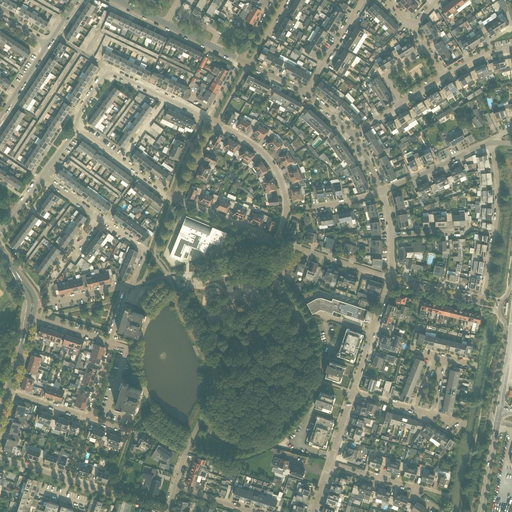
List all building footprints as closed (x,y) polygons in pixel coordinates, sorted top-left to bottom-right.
[(3,0),(1,5),(6,8),(10,1),(7,0),(3,0)] [(6,8),(11,11),(15,4),(16,4),(17,2),(14,0),(10,0),(10,1),(6,8)] [(185,0),(185,2),(184,2),(182,7),(189,11),(191,6),(194,1),(193,0),(185,0)] [(217,0),(216,0),(213,0),(210,7),(208,9),(214,13),(218,6),(219,6),(222,0),(217,0)] [(414,2),(411,0),(408,0),(404,5),(408,9),(414,2)] [(455,0),(453,0),(451,2),(456,10),(458,12),(463,9),(455,0)] [(467,5),(465,3),(462,0),(455,0),(463,9),(467,5)] [(500,0),(498,1),(503,13),(508,11),(503,0),(500,0)] [(96,6),(89,2),(86,7),(93,12),(93,11),(96,14),(99,9),(96,6)] [(304,8),(302,7),(294,2),(294,3),(292,7),(291,7),(301,12),(304,8)] [(374,2),(371,6),(366,11),(370,15),(379,7),(379,6),(378,7),(374,3),(374,2)] [(412,13),(418,6),(414,2),(408,9),(412,13)] [(446,6),(452,13),(454,15),(458,12),(456,10),(451,2),(446,6)] [(192,13),(199,17),(202,13),(201,12),(204,7),(198,3),(192,13)] [(340,3),(339,4),(338,6),(341,8),(345,11),(347,8),(341,5),(342,4),(340,3)] [(11,11),(17,14),(21,7),(16,4),(15,4),(11,11)] [(257,18),(261,11),(249,4),(247,8),(245,11),(257,18)] [(341,8),(338,6),(338,7),(334,4),(330,11),(333,13),(333,14),(341,19),(344,14),(339,11),(341,8)] [(444,12),(442,14),(446,21),(449,18),(454,15),(452,13),(446,6),(442,9),(444,12)] [(17,14),(22,17),(26,10),(21,7),(17,14)] [(86,7),(82,12),(93,19),(96,14),(93,11),(93,12),(86,7)] [(295,19),(297,16),(299,17),(302,13),(301,12),(291,7),(292,7),(289,12),(291,13),(290,16),(295,19)] [(374,19),(383,10),(382,11),(378,7),(379,7),(370,15),(374,19)] [(28,8),(26,10),(22,17),(28,20),(33,11),(28,8)] [(212,19),(211,18),(214,13),(208,9),(202,19),(209,23),(212,19)] [(383,10),(374,19),(378,23),(387,14),(386,14),(382,11),(383,10)] [(37,16),(38,14),(33,11),(28,20),(33,23),(37,16)] [(243,14),(244,15),(242,18),(253,25),(257,18),(245,11),(243,14)] [(86,22),(90,25),(94,20),(93,19),(82,12),(79,18),(86,22)] [(116,14),(110,12),(105,23),(111,26),(111,25),(116,14)] [(504,27),(499,19),(495,13),(491,16),(493,19),(500,30),(502,28),(503,29),(504,27)] [(122,17),(116,14),(111,25),(117,28),(118,24),(122,17)] [(333,14),(330,18),(338,23),(341,19),(333,14)] [(384,24),(391,18),(390,18),(386,15),(387,14),(378,23),(382,27),(383,26),(384,25),(384,24)] [(33,23),(39,26),(43,19),(37,16),(33,23)] [(283,22),(291,26),(293,27),(298,20),(295,19),(290,16),(288,18),(286,17),(283,22),(283,21),(283,22)] [(500,30),(493,19),(491,16),(486,19),(495,33),(498,31),(498,32),(500,30)] [(508,22),(504,16),(499,19),(504,27),(507,25),(507,26),(509,24),(508,22)] [(44,17),(43,20),(43,19),(39,26),(44,30),(45,28),(46,26),(48,23),(49,20),(44,17)] [(127,20),(122,17),(118,24),(117,28),(122,30),(124,27),(127,20)] [(79,18),(76,23),(82,27),(86,22),(79,18)] [(338,23),(330,18),(327,23),(335,28),(338,23)] [(386,31),(394,21),(394,22),(390,18),(391,18),(384,24),(384,25),(383,26),(382,27),(386,31)] [(485,33),(488,32),(490,36),(493,34),(495,33),(486,19),(482,22),(482,23),(480,25),(481,26),(482,28),(485,33)] [(133,22),(127,20),(124,27),(130,30),(133,22)] [(396,28),(399,25),(398,25),(398,26),(394,22),(395,22),(394,21),(386,31),(390,35),(392,32),(394,34),(398,30),(396,28)] [(433,26),(430,21),(424,25),(422,26),(423,29),(423,28),(425,31),(433,26)] [(139,25),(133,22),(130,30),(128,33),(134,35),(135,32),(139,25)] [(291,26),(283,22),(281,26),(280,26),(291,33),(294,28),(293,27),(291,26)] [(76,23),(72,28),(79,32),(82,27),(76,23)] [(327,23),(324,28),(332,32),(335,28),(327,23)] [(435,24),(433,26),(425,31),(426,33),(428,36),(435,31),(438,29),(435,24)] [(139,38),(141,35),(145,27),(144,27),(144,28),(139,25),(135,32),(134,35),(139,38)] [(485,39),(483,35),(485,33),(482,28),(481,26),(480,25),(477,26),(477,28),(473,30),(473,31),(476,35),(480,42),(481,42),(483,41),(482,41),(485,39)] [(285,36),(285,35),(289,37),(291,33),(280,26),(281,27),(278,31),(277,31),(285,36)] [(95,35),(98,30),(96,28),(93,27),(89,32),(95,35)] [(150,30),(145,27),(141,35),(147,37),(150,30)] [(72,28),(69,33),(76,37),(79,32),(72,28)] [(328,33),(320,28),(317,33),(325,38),(328,33)] [(361,31),(356,28),(353,32),(361,37),(364,33),(366,34),(368,31),(362,28),(361,31)] [(435,31),(428,36),(429,38),(431,40),(435,38),(437,40),(442,37),(440,35),(441,34),(438,29),(435,31)] [(156,33),(150,30),(147,37),(152,40),(156,33)] [(277,37),(276,40),(281,43),(283,44),(285,42),(283,40),(285,36),(277,31),(278,31),(275,36),(277,37)] [(469,34),(471,37),(476,45),(478,44),(480,42),(476,35),(473,31),(469,34)] [(91,41),(95,35),(89,32),(86,37),(91,41)] [(350,37),(358,42),(361,37),(353,32),(350,37)] [(65,38),(72,43),(76,37),(69,33),(65,38)] [(161,35),(156,33),(152,40),(158,43),(161,35)] [(325,38),(317,33),(314,37),(322,42),(325,38)] [(4,46),(10,38),(4,34),(0,40),(0,44),(3,47),(4,46)] [(112,38),(106,35),(99,51),(98,52),(104,55),(106,49),(107,47),(108,46),(110,41),(110,40),(112,38)] [(164,45),(167,38),(161,35),(158,43),(164,45)] [(88,46),(91,41),(86,37),(83,42),(88,46)] [(176,40),(170,37),(167,44),(172,47),(176,40)] [(322,42),(314,37),(311,42),(319,47),(322,42)] [(356,47),(358,42),(350,37),(348,42),(356,47)] [(437,50),(445,45),(447,44),(444,40),(443,40),(442,37),(437,40),(438,43),(434,45),(436,48),(435,49),(437,50)] [(457,42),(461,48),(464,47),(467,51),(469,50),(471,48),(466,40),(465,37),(457,42)] [(471,37),(466,40),(471,48),(473,47),(476,45),(471,37)] [(15,41),(10,38),(4,46),(9,50),(15,41)] [(172,47),(178,49),(181,43),(176,40),(172,47)] [(16,50),(16,51),(20,44),(15,41),(9,50),(14,53),(16,50)] [(60,42),(57,48),(64,52),(67,47),(60,42)] [(316,51),(319,47),(311,42),(308,46),(316,51)] [(348,42),(345,46),(353,51),(356,47),(348,42)] [(414,47),(410,42),(406,45),(410,52),(413,51),(414,51),(416,49),(414,47)] [(178,49),(177,52),(183,54),(184,52),(187,45),(181,43),(178,49)] [(16,51),(21,54),(25,48),(20,44),(16,51)] [(440,55),(448,50),(450,49),(447,44),(445,45),(437,50),(439,53),(438,53),(440,55)] [(184,52),(189,55),(193,48),(187,45),(184,52)] [(311,58),(312,56),(313,56),(316,51),(308,46),(306,45),(304,48),(302,47),(299,51),(307,56),(311,58)] [(401,48),(406,55),(408,54),(409,54),(410,53),(410,52),(406,45),(401,48)] [(103,57),(108,60),(112,52),(113,49),(108,46),(107,47),(106,49),(104,55),(103,57)] [(21,54),(26,58),(31,51),(25,48),(21,54)] [(64,55),(66,53),(64,52),(57,48),(53,53),(60,57),(65,61),(67,57),(64,55)] [(189,55),(195,57),(198,51),(193,48),(189,55)] [(393,51),(396,56),(399,54),(401,58),(404,57),(406,55),(401,48),(397,51),(395,49),(393,51)] [(448,50),(440,55),(442,57),(441,58),(443,59),(450,54),(454,52),(451,48),(450,49),(448,50)] [(345,49),(342,54),(354,61),(357,56),(345,49)] [(268,53),(263,50),(259,58),(262,60),(262,59),(264,60),(268,53)] [(268,53),(264,60),(270,63),(273,56),(275,52),(270,50),(268,53)] [(201,60),(204,53),(198,51),(195,57),(201,60)] [(391,54),(386,57),(391,65),(393,64),(393,63),(396,62),(393,57),(396,56),(393,51),(390,52),(391,54)] [(94,57),(100,61),(103,57),(104,55),(98,52),(94,57)] [(108,60),(114,62),(117,55),(112,52),(108,60)] [(50,58),(57,62),(60,57),(53,53),(50,58)] [(339,59),(347,64),(350,65),(351,66),(354,61),(342,54),(339,59)] [(448,63),(453,59),(450,54),(443,59),(444,62),(446,64),(448,63)] [(114,62),(119,65),(120,65),(123,58),(117,55),(114,62)] [(273,65),(275,66),(279,58),(273,56),(270,63),(273,65)] [(382,60),(387,68),(387,67),(389,67),(389,66),(391,65),(386,57),(382,60)] [(50,58),(47,63),(53,68),(57,62),(50,58)] [(125,68),(129,61),(129,60),(123,58),(120,65),(125,68)] [(287,62),(279,58),(275,66),(277,67),(280,68),(281,67),(284,68),(287,62)] [(508,60),(505,61),(504,58),(498,60),(501,69),(502,73),(510,71),(508,60)] [(336,63),(344,68),(347,70),(350,65),(347,64),(339,59),(336,63)] [(378,68),(380,67),(381,68),(381,71),(384,70),(384,69),(387,68),(382,60),(377,63),(376,61),(375,61),(373,65),(378,68)] [(498,60),(492,61),(493,64),(490,65),(492,72),(495,71),(495,70),(501,69),(498,60)] [(99,67),(95,65),(92,63),(90,61),(86,67),(88,68),(95,72),(99,67)] [(134,64),(129,61),(125,68),(131,71),(134,64)] [(295,67),(287,62),(284,68),(286,70),(285,71),(289,73),(291,74),(295,67)] [(53,68),(47,63),(43,68),(50,73),(53,68)] [(229,72),(221,67),(214,63),(211,68),(226,76),(229,72)] [(293,75),(296,77),(302,66),(297,63),(295,67),(291,74),(293,76),(293,75)] [(336,63),(333,68),(338,71),(336,73),(342,77),(344,74),(344,75),(347,70),(344,68),(336,63)] [(131,71),(136,74),(140,66),(134,64),(131,71)] [(486,66),(485,64),(480,66),(483,75),(489,72),(489,73),(492,72),(490,65),(486,66)] [(161,70),(162,67),(157,65),(156,68),(155,68),(151,77),(156,80),(160,73),(161,70)] [(92,78),(95,73),(95,72),(88,68),(86,67),(86,66),(82,72),(85,73),(92,78)] [(136,74),(142,76),(145,69),(140,66),(136,74)] [(305,72),(306,70),(306,69),(302,66),(296,77),(299,79),(301,80),(305,72)] [(480,66),(474,68),(475,71),(472,73),(476,80),(479,78),(478,77),(483,75),(480,66)] [(43,68),(40,73),(47,78),(49,80),(53,74),(50,73),(43,68)] [(210,71),(212,72),(211,73),(217,76),(216,77),(224,81),(226,76),(211,68),(210,71)] [(372,78),(377,71),(372,68),(367,75),(372,78)] [(142,76),(148,79),(151,72),(145,69),(142,76)] [(307,83),(311,75),(305,72),(301,80),(303,81),(307,83)] [(469,75),(467,72),(462,75),(467,83),(472,80),(473,81),(476,80),(472,73),(469,75)] [(40,73),(37,78),(37,79),(36,79),(43,83),(47,78),(40,73)] [(88,83),(92,78),(85,73),(82,78),(88,83)] [(156,80),(162,83),(165,76),(160,73),(156,80)] [(166,76),(165,76),(162,83),(168,85),(171,79),(172,76),(173,76),(167,73),(166,76)] [(216,77),(215,78),(208,74),(206,77),(208,78),(221,86),(224,81),(216,77)] [(245,83),(251,86),(254,78),(252,77),(249,75),(245,83)] [(457,78),(459,81),(456,83),(460,89),(463,87),(462,86),(467,83),(462,75),(457,78)] [(172,76),(171,79),(168,85),(173,88),(177,81),(178,79),(172,76)] [(378,76),(376,78),(368,83),(366,84),(367,87),(369,89),(371,88),(381,81),(380,79),(380,78),(378,76)] [(7,88),(11,81),(5,78),(1,84),(7,88)] [(85,88),(88,83),(82,78),(78,84),(85,88)] [(206,81),(207,82),(208,82),(208,83),(211,85),(211,86),(219,90),(221,86),(208,78),(206,81)] [(251,86),(249,89),(254,91),(259,81),(254,78),(251,86)] [(36,79),(33,84),(32,85),(39,90),(43,83),(36,79)] [(177,81),(173,88),(179,91),(182,84),(183,84),(184,81),(178,79),(177,81)] [(265,84),(259,81),(254,91),(260,94),(261,91),(265,84)] [(374,92),(375,92),(377,91),(384,86),(383,83),(381,81),(371,88),(374,92)] [(211,86),(210,87),(204,84),(205,83),(204,82),(203,83),(202,83),(200,86),(216,95),(219,90),(211,86)] [(326,85),(325,85),(321,82),(316,88),(319,90),(318,91),(320,92),(326,85)] [(454,84),(452,82),(447,85),(452,93),(457,90),(458,91),(460,89),(456,83),(454,84)] [(82,93),(85,88),(78,84),(75,89),(82,93)] [(179,91),(185,93),(185,92),(188,87),(183,84),(182,84),(179,91)] [(269,95),(272,89),(270,88),(270,87),(265,84),(261,91),(269,95)] [(32,85),(30,89),(28,92),(35,96),(39,90),(32,85)] [(330,89),(326,85),(320,92),(322,94),(322,93),(325,96),(330,89)] [(447,85),(442,88),(444,91),(441,92),(445,99),(448,97),(449,99),(454,96),(452,93),(447,85)] [(201,90),(199,93),(205,96),(206,94),(214,99),(216,95),(200,86),(199,89),(201,90)] [(333,86),(330,89),(325,96),(328,98),(330,100),(338,90),(333,86)] [(378,96),(380,95),(387,90),(386,88),(384,86),(377,91),(375,92),(378,96)] [(78,99),(81,93),(82,93),(75,89),(71,87),(68,92),(71,94),(78,99)] [(115,87),(111,92),(117,97),(121,91),(115,87)] [(276,89),(275,91),(272,89),(269,95),(272,96),(277,99),(281,92),(276,89)] [(338,104),(345,96),(338,90),(330,100),(331,101),(332,101),(335,103),(336,102),(338,104)] [(389,93),(387,90),(380,95),(382,100),(390,95),(389,93)] [(441,92),(439,94),(437,91),(432,94),(437,102),(439,105),(446,100),(445,99),(441,92)] [(28,92),(26,94),(24,98),(30,103),(35,96),(28,92)] [(111,92),(107,97),(113,102),(117,97),(111,92)] [(189,95),(185,92),(185,93),(182,98),(187,101),(191,95),(189,95)] [(281,105),(282,102),(286,95),(281,92),(277,99),(276,102),(281,105)] [(197,98),(203,101),(204,99),(212,103),(214,99),(206,94),(205,96),(199,93),(197,98)] [(348,93),(345,96),(338,104),(340,106),(339,107),(342,110),(341,110),(343,112),(352,103),(355,100),(348,93)] [(75,104),(78,99),(71,94),(68,99),(75,104)] [(432,94),(427,98),(429,100),(426,102),(430,108),(431,110),(439,105),(437,102),(432,94)] [(292,98),(286,95),(282,102),(283,102),(281,106),(286,109),(292,98)] [(390,95),(382,100),(380,101),(383,106),(385,105),(390,102),(391,101),(393,100),(392,97),(390,95)] [(107,97),(104,102),(110,107),(113,102),(107,97)] [(24,98),(23,99),(19,105),(26,109),(30,103),(24,98)] [(291,112),(293,108),(297,101),(292,98),(286,109),(291,112)] [(68,112),(72,107),(63,101),(59,106),(62,108),(68,112)] [(293,108),(301,113),(304,107),(301,105),(302,104),(297,101),(293,108)] [(426,102),(424,103),(422,101),(417,104),(422,112),(427,109),(428,110),(430,108),(426,102)] [(100,107),(106,112),(110,107),(104,102),(100,107)] [(150,113),(153,108),(147,103),(144,109),(150,113)] [(345,113),(347,116),(353,110),(356,107),(352,103),(343,112),(344,113),(345,113)] [(417,104),(412,107),(413,110),(411,112),(416,120),(424,115),(422,112),(417,104)] [(508,119),(507,116),(510,115),(509,108),(508,104),(498,107),(502,120),(508,119)] [(96,112),(102,116),(106,112),(100,107),(96,112)] [(446,116),(453,111),(451,107),(443,112),(446,116)] [(495,119),(496,122),(502,120),(498,107),(492,109),(493,112),(489,114),(492,120),(495,119)] [(65,117),(68,112),(62,108),(58,113),(65,117)] [(308,111),(306,108),(300,116),(306,122),(314,114),(309,109),(308,111)] [(19,109),(15,115),(22,119),(25,114),(19,109)] [(144,109),(140,114),(146,118),(150,113),(144,109)] [(171,110),(169,109),(168,111),(165,110),(162,115),(164,116),(163,119),(168,122),(169,119),(171,119),(174,112),(174,111),(174,112),(171,110)] [(479,127),(485,122),(478,115),(477,109),(473,110),(475,117),(473,119),(471,121),(472,123),(474,122),(479,127)] [(353,110),(347,116),(350,118),(349,119),(351,120),(357,114),(353,110)] [(411,112),(408,113),(407,110),(402,114),(407,122),(408,124),(416,120),(411,112)] [(235,111),(233,114),(230,112),(228,115),(227,114),(226,117),(227,118),(225,121),(231,124),(234,118),(236,120),(239,114),(235,111)] [(356,125),(365,116),(361,111),(357,114),(351,120),(353,122),(356,125)] [(105,118),(102,116),(96,112),(92,117),(98,121),(101,123),(105,118)] [(176,122),(179,114),(175,112),(174,112),(171,119),(169,119),(168,122),(173,124),(175,121),(176,122)] [(55,118),(61,123),(65,117),(58,113),(55,118)] [(140,114),(136,118),(142,123),(146,118),(140,114)] [(184,117),(179,114),(176,122),(175,121),(173,124),(178,127),(180,124),(181,124),(184,117)] [(239,121),(236,126),(241,129),(248,117),(245,115),(244,117),(239,114),(236,120),(239,121)] [(318,118),(314,114),(306,122),(311,126),(318,118)] [(402,114),(397,117),(398,120),(396,121),(400,128),(402,132),(405,130),(404,129),(409,125),(408,124),(407,122),(402,114)] [(15,115),(12,120),(18,124),(22,127),(25,121),(22,119),(15,115)] [(89,122),(95,127),(98,121),(92,117),(89,122)] [(138,128),(142,123),(136,118),(134,117),(130,121),(133,123),(132,124),(138,128)] [(186,126),(190,119),(184,117),(181,124),(180,124),(178,127),(185,129),(186,126)] [(241,129),(246,132),(251,124),(254,126),(257,120),(254,119),(252,117),(251,119),(248,117),(241,129)] [(51,123),(58,128),(61,123),(55,118),(51,123)] [(311,126),(315,130),(323,122),(318,118),(311,126)] [(186,126),(194,130),(196,125),(197,124),(194,123),(195,121),(190,119),(186,126)] [(12,120),(8,125),(15,129),(18,124),(12,120)] [(257,128),(253,132),(258,136),(265,125),(260,122),(257,120),(254,126),(257,128)] [(396,121),(393,123),(391,120),(386,123),(388,126),(391,131),(396,128),(400,133),(402,132),(400,128),(396,121)] [(320,134),(322,132),(327,126),(323,122),(315,130),(320,134)] [(54,133),(58,128),(51,123),(48,129),(54,133)] [(132,124),(129,129),(135,133),(138,128),(132,124)] [(8,125),(5,130),(12,135),(15,129),(8,125)] [(258,136),(263,139),(266,134),(269,137),(273,132),(270,129),(265,125),(258,136)] [(332,130),(327,126),(322,132),(329,138),(334,133),(331,131),(332,130)] [(55,133),(54,133),(48,129),(46,128),(43,133),(45,134),(52,139),(55,133)] [(368,132),(363,134),(366,138),(365,138),(366,140),(374,135),(376,133),(373,128),(368,132)] [(135,133),(129,129),(125,134),(131,138),(135,133)] [(5,130),(2,135),(8,140),(12,142),(15,137),(12,135),(5,130)] [(445,149),(464,138),(461,131),(448,138),(447,136),(440,140),(445,149)] [(213,141),(216,143),(214,148),(216,149),(218,150),(220,148),(223,142),(220,141),(223,136),(218,132),(216,135),(215,134),(214,137),(215,138),(213,141)] [(272,139),(267,143),(271,148),(278,141),(281,138),(277,134),(277,135),(273,132),(269,137),(272,139)] [(326,140),(327,142),(331,147),(334,145),(340,140),(337,135),(336,136),(334,133),(329,138),(326,140)] [(374,135),(366,140),(368,142),(370,145),(377,140),(380,139),(376,133),(374,135)] [(48,144),(52,139),(45,134),(41,140),(48,144)] [(125,134),(121,139),(127,143),(131,138),(125,134)] [(2,135),(0,137),(0,141),(5,145),(8,140),(2,135)] [(177,140),(175,145),(182,148),(184,145),(185,143),(184,142),(185,140),(176,136),(175,139),(177,140)] [(115,142),(118,144),(123,148),(127,143),(121,139),(119,137),(115,142)] [(234,141),(229,138),(226,144),(223,142),(220,148),(222,149),(224,147),(229,150),(234,141)] [(271,148),(276,152),(280,148),(282,151),(290,145),(290,144),(287,141),(287,140),(286,140),(285,140),(284,140),(284,141),(281,138),(278,141),(271,148)] [(45,149),(48,144),(41,140),(38,145),(45,149)] [(334,145),(331,147),(335,152),(344,145),(340,140),(334,145)] [(380,145),(377,140),(370,145),(372,148),(373,150),(380,145)] [(81,153),(87,144),(82,141),(76,150),(81,154),(81,153)] [(236,150),(239,144),(234,141),(229,150),(234,153),(233,155),(235,157),(239,151),(236,150)] [(175,145),(172,143),(171,143),(169,148),(172,150),(180,153),(182,149),(182,148),(175,145)] [(374,152),(377,155),(383,151),(384,150),(386,153),(391,150),(390,147),(386,149),(383,143),(380,145),(373,150),(374,152)] [(88,154),(92,148),(87,144),(81,153),(86,157),(86,156),(88,154)] [(41,154),(45,149),(38,145),(35,150),(41,154)] [(132,157),(137,160),(144,151),(145,149),(141,145),(139,148),(136,146),(131,154),(133,155),(132,157)] [(290,145),(282,151),(284,153),(279,157),(282,162),(291,156),(293,154),(295,153),(290,145)] [(344,145),(335,152),(338,157),(348,150),(344,145)] [(97,152),(92,148),(88,154),(86,156),(91,160),(93,158),(97,152)] [(172,150),(169,148),(168,148),(166,153),(170,155),(169,158),(175,161),(176,158),(178,159),(180,153),(172,150)] [(250,151),(245,148),(242,153),(239,151),(235,157),(238,158),(240,156),(244,159),(250,151)] [(436,156),(432,149),(429,151),(430,152),(425,154),(429,163),(434,160),(433,158),(436,156)] [(38,160),(38,159),(41,154),(35,150),(31,155),(38,160)] [(342,161),(344,159),(351,155),(348,150),(338,157),(342,161)] [(149,155),(147,154),(144,151),(137,160),(141,164),(146,157),(147,158),(149,155)] [(251,160),(255,155),(250,151),(244,159),(242,162),(247,165),(249,167),(254,162),(251,160)] [(422,163),(423,165),(429,163),(425,154),(423,151),(415,154),(419,164),(422,163)] [(93,158),(98,162),(102,156),(97,152),(93,158)] [(215,161),(217,156),(211,153),(210,155),(207,153),(205,159),(210,162),(209,164),(215,167),(217,162),(215,161)] [(292,167),(298,164),(302,162),(299,158),(298,157),(297,157),(296,157),(295,157),(293,154),(291,156),(282,162),(286,167),(291,163),(292,167)] [(419,164),(415,154),(406,158),(411,168),(412,171),(418,168),(416,165),(419,164)] [(35,165),(38,160),(31,155),(28,160),(35,165)] [(153,158),(149,155),(147,158),(146,157),(141,164),(146,167),(151,160),(152,161),(154,159),(153,158)] [(146,167),(150,171),(155,164),(156,165),(158,162),(157,161),(159,159),(155,155),(153,158),(154,159),(152,161),(151,160),(146,167)] [(355,160),(351,155),(344,159),(350,167),(356,163),(354,160),(355,160)] [(101,167),(103,165),(107,159),(102,156),(98,162),(97,163),(101,167)] [(386,156),(383,157),(379,159),(380,163),(381,165),(389,161),(386,156)] [(21,163),(31,170),(35,165),(28,160),(24,158),(21,163)] [(108,169),(112,163),(107,159),(103,165),(108,169)] [(391,160),(389,161),(381,165),(382,167),(384,170),(391,167),(394,166),(391,160)] [(484,170),(484,167),(490,166),(488,160),(477,163),(478,168),(477,168),(478,171),(484,170)] [(249,167),(251,169),(250,169),(254,174),(257,172),(265,166),(261,161),(256,165),(254,162),(249,167)] [(162,165),(161,164),(158,162),(156,165),(155,164),(150,171),(154,173),(155,174),(160,167),(161,168),(163,165),(162,165)] [(162,165),(163,165),(161,168),(160,167),(155,174),(159,178),(165,171),(167,169),(166,168),(168,166),(164,162),(162,165)] [(117,167),(112,163),(108,169),(113,173),(117,167)] [(357,167),(356,163),(350,167),(347,169),(350,176),(354,175),(361,171),(358,166),(357,167)] [(207,167),(202,164),(199,170),(208,174),(210,171),(212,172),(215,167),(209,164),(207,167)] [(294,170),(288,172),(291,178),(300,174),(302,173),(300,168),(298,164),(292,167),(294,170)] [(263,174),(268,171),(265,166),(257,172),(260,176),(258,178),(259,181),(265,177),(263,174)] [(460,178),(465,176),(466,178),(469,176),(466,171),(466,170),(463,172),(460,166),(455,169),(460,178)] [(3,167),(0,172),(0,176),(3,179),(7,172),(8,173),(9,171),(3,167)] [(116,178),(118,176),(118,177),(122,171),(117,167),(113,173),(111,175),(116,178)] [(394,172),(391,167),(384,170),(386,174),(385,174),(386,176),(394,172)] [(62,168),(56,176),(62,180),(67,174),(68,172),(62,168)] [(169,180),(172,182),(173,177),(171,175),(173,173),(167,169),(165,171),(159,178),(162,180),(164,181),(166,179),(168,181),(169,180)] [(452,184),(461,180),(460,178),(455,169),(450,171),(452,177),(449,178),(452,184)] [(199,170),(197,175),(196,178),(207,183),(209,178),(207,177),(208,174),(199,170)] [(491,173),(485,173),(484,170),(478,171),(478,174),(479,174),(480,179),(491,178),(491,173)] [(122,171),(118,177),(123,180),(127,174),(122,171)] [(350,176),(353,182),(356,180),(364,177),(361,171),(354,175),(350,176)] [(3,179),(9,182),(13,176),(8,173),(7,172),(3,179)] [(67,174),(62,180),(66,183),(72,175),(68,172),(67,174)] [(389,181),(396,178),(394,172),(386,176),(387,178),(389,181)] [(13,175),(13,176),(9,182),(14,185),(18,179),(21,174),(19,173),(19,174),(17,173),(15,176),(13,175)] [(132,178),(127,174),(123,180),(121,183),(126,187),(132,178)] [(291,178),(293,183),(298,181),(299,185),(306,183),(304,179),(302,180),(300,174),(291,178)] [(443,186),(444,188),(445,189),(450,186),(449,186),(452,184),(449,178),(447,179),(444,174),(439,177),(443,186)] [(77,179),(72,175),(66,183),(71,187),(77,179)] [(275,184),(273,178),(267,180),(265,177),(259,181),(261,183),(263,188),(265,187),(275,184)] [(364,177),(356,180),(353,182),(356,187),(367,182),(366,180),(365,180),(364,177)] [(436,192),(444,188),(443,186),(439,177),(433,179),(436,184),(433,186),(436,192)] [(486,187),(486,184),(492,184),(491,178),(480,179),(480,185),(479,185),(478,185),(478,188),(486,187)] [(14,185),(19,189),(23,182),(18,179),(14,185)] [(77,179),(71,187),(76,190),(81,185),(83,183),(77,179)] [(338,195),(342,194),(341,185),(340,182),(331,183),(333,195),(337,195),(338,195)] [(367,182),(356,187),(358,193),(369,188),(367,184),(368,184),(367,182)] [(433,186),(430,187),(428,182),(422,184),(427,194),(432,191),(433,193),(436,192),(433,186)] [(137,185),(134,183),(129,190),(135,195),(137,192),(138,193),(143,186),(138,183),(137,185)] [(300,188),(291,190),(292,196),(302,194),(301,187),(304,187),(307,187),(306,183),(299,185),(300,188)] [(333,196),(333,195),(331,183),(322,185),(324,197),(328,196),(328,197),(329,197),(329,196),(333,196)] [(271,192),(277,189),(275,184),(265,187),(267,190),(264,192),(265,194),(265,197),(272,195),(271,192)] [(417,187),(419,191),(416,192),(419,200),(421,199),(423,198),(422,196),(427,194),(422,184),(417,187)] [(76,190),(82,194),(86,188),(81,185),(76,190)] [(314,192),(315,198),(319,197),(319,198),(320,198),(324,197),(322,185),(313,186),(314,192)] [(88,186),(86,188),(82,194),(87,198),(93,189),(88,186)] [(147,190),(143,186),(138,193),(137,192),(135,195),(140,198),(142,196),(142,195),(143,196),(147,190)] [(199,195),(201,189),(199,188),(196,187),(195,189),(191,188),(190,191),(189,191),(187,193),(189,194),(188,197),(194,199),(196,194),(199,195)] [(492,191),(486,191),(486,187),(478,188),(478,191),(477,191),(477,196),(481,196),(492,196),(492,191)] [(87,198),(92,202),(98,193),(93,189),(87,198)] [(202,196),(199,202),(205,204),(209,195),(205,193),(206,191),(201,189),(199,195),(202,196)] [(152,193),(147,190),(143,196),(142,195),(142,196),(140,198),(144,202),(146,199),(147,200),(152,193)] [(56,203),(60,198),(52,192),(48,197),(54,202),(56,203)] [(401,192),(397,193),(393,194),(393,195),(394,199),(393,199),(394,199),(395,203),(404,201),(401,192)] [(92,202),(97,205),(101,199),(101,200),(103,197),(98,193),(92,202)] [(150,206),(157,196),(152,193),(147,200),(146,199),(144,202),(150,206)] [(205,204),(210,206),(213,200),(216,202),(218,196),(213,193),(212,196),(209,195),(205,204)] [(269,201),(269,205),(273,205),(273,206),(276,206),(276,204),(279,204),(278,198),(272,199),(272,195),(265,197),(266,199),(266,202),(269,201)] [(161,200),(157,196),(150,206),(159,213),(161,210),(159,208),(162,203),(160,202),(161,200)] [(218,203),(216,208),(221,211),(227,198),(223,196),(223,198),(218,196),(216,202),(218,203)] [(486,205),(486,202),(492,202),(492,196),(481,196),(481,202),(479,202),(479,205),(486,205)] [(45,202),(51,207),(54,202),(48,197),(45,202)] [(103,197),(101,200),(101,199),(97,205),(102,209),(106,203),(108,201),(103,197)] [(221,211),(227,213),(229,207),(232,208),(234,202),(235,200),(230,198),(230,199),(227,198),(221,211)] [(102,209),(107,213),(111,207),(113,205),(108,201),(106,203),(102,209)] [(374,201),(371,201),(365,203),(366,206),(363,207),(365,212),(377,209),(376,205),(375,205),(374,201)] [(406,210),(404,201),(395,203),(396,208),(395,208),(396,208),(398,212),(397,212),(406,210)] [(45,202),(41,207),(47,212),(51,207),(45,202)] [(235,210),(233,215),(238,217),(242,208),(244,204),(239,202),(238,203),(237,204),(234,202),(232,208),(235,210)] [(492,209),(486,208),(486,205),(479,205),(479,207),(480,208),(480,213),(491,214),(492,209)] [(245,210),(242,208),(238,217),(244,220),(246,214),(249,215),(251,209),(252,207),(249,206),(248,208),(246,207),(245,210)] [(41,207),(37,212),(43,217),(47,212),(41,207)] [(122,214),(123,212),(122,211),(120,213),(115,209),(111,214),(114,216),(113,217),(117,221),(122,214)] [(251,216),(249,222),(255,224),(258,215),(255,214),(256,211),(251,209),(249,215),(251,216)] [(368,221),(379,218),(378,218),(377,214),(378,214),(378,213),(377,209),(365,212),(368,221)] [(408,220),(406,210),(397,212),(398,212),(398,217),(397,217),(398,217),(398,221),(408,220)] [(335,214),(337,223),(339,223),(346,221),(344,212),(344,211),(340,212),(340,214),(336,215),(336,214),(335,214)] [(346,221),(352,220),(353,224),(356,223),(355,219),(353,211),(349,212),(349,211),(348,211),(344,212),(346,221)] [(432,221),(435,221),(435,227),(441,226),(441,212),(441,211),(432,212),(432,214),(432,221)] [(447,226),(447,220),(450,220),(450,213),(446,213),(446,211),(441,212),(441,226),(447,226)] [(87,218),(79,212),(75,217),(83,223),(87,218)] [(124,212),(122,214),(117,221),(122,224),(127,217),(128,218),(130,216),(129,215),(124,212)] [(122,224),(126,228),(131,221),(132,222),(134,219),(133,218),(135,216),(131,212),(129,215),(130,216),(128,218),(127,217),(122,224)] [(459,215),(459,225),(465,225),(465,219),(468,219),(468,216),(468,212),(464,212),(465,215),(459,215)] [(450,220),(453,220),(453,226),(459,225),(459,215),(453,215),(453,213),(452,213),(450,213),(450,220)] [(484,222),(485,219),(491,220),(491,214),(480,213),(479,218),(478,218),(478,221),(480,222),(484,222)] [(39,219),(33,214),(29,219),(35,224),(39,219)] [(255,224),(260,227),(262,221),(265,222),(268,216),(263,214),(261,216),(258,215),(255,224)] [(326,215),(327,224),(337,223),(335,214),(335,215),(331,215),(331,214),(331,215),(326,215)] [(429,227),(429,221),(432,221),(432,214),(429,214),(428,214),(428,216),(423,217),(423,227),(429,227)] [(70,218),(73,220),(71,222),(74,223),(80,228),(83,223),(75,217),(72,215),(70,218)] [(317,217),(318,226),(327,224),(326,215),(322,216),(322,215),(322,216),(318,217),(317,217)] [(228,233),(215,228),(186,216),(183,225),(189,227),(186,234),(182,232),(178,241),(205,252),(209,243),(207,242),(208,240),(214,242),(214,244),(222,247),(228,233)] [(273,218),(268,216),(265,222),(268,223),(266,229),(271,231),(272,228),(274,229),(275,226),(274,225),(275,222),(272,221),(273,218)] [(371,229),(380,228),(380,223),(379,223),(378,219),(379,218),(368,221),(367,221),(368,224),(367,225),(367,229),(371,229)] [(31,229),(35,224),(29,219),(26,224),(31,229)] [(131,221),(126,228),(131,231),(136,224),(137,225),(139,222),(137,221),(134,219),(132,222),(131,221)] [(288,236),(291,236),(291,240),(295,240),(295,239),(297,240),(297,237),(298,233),(295,233),(297,221),(293,219),(292,224),(290,224),(288,236)] [(410,219),(408,220),(398,221),(399,225),(399,226),(400,225),(400,230),(409,229),(409,226),(410,225),(411,225),(410,219)] [(74,223),(70,229),(76,233),(80,228),(74,223)] [(141,228),(136,235),(140,238),(145,231),(146,232),(148,229),(147,228),(149,226),(144,223),(143,225),(143,226),(141,228)] [(28,234),(31,229),(26,224),(22,230),(28,234)] [(131,231),(136,235),(141,228),(143,226),(143,225),(142,224),(140,227),(137,225),(136,224),(131,231)] [(72,238),(73,236),(76,233),(70,229),(68,227),(64,231),(66,233),(66,234),(72,238)] [(381,232),(380,228),(371,229),(372,238),(381,237),(380,232),(381,232)] [(149,241),(152,236),(153,233),(148,229),(146,232),(145,231),(140,238),(145,241),(146,240),(149,241)] [(24,239),(28,234),(22,230),(18,235),(24,239)] [(101,231),(97,235),(104,240),(109,233),(104,230),(102,232),(101,231)] [(316,243),(317,234),(308,232),(307,237),(305,237),(304,241),(311,242),(311,243),(311,242),(315,243),(316,243)] [(68,243),(69,242),(72,238),(66,234),(63,238),(62,239),(68,243)] [(334,249),(339,235),(335,234),(334,239),(328,238),(327,242),(324,241),(323,246),(330,248),(330,247),(334,249)] [(20,244),(24,239),(18,235),(14,240),(20,244)] [(101,244),(104,240),(97,235),(94,240),(100,245),(101,244)] [(56,242),(59,244),(65,248),(68,243),(62,239),(63,238),(60,236),(56,242)] [(381,237),(372,238),(368,238),(369,246),(373,246),(382,246),(382,242),(381,242),(381,237)] [(462,239),(454,239),(454,241),(449,241),(450,248),(450,249),(453,249),(453,247),(458,247),(458,259),(463,259),(462,246),(462,239)] [(11,245),(17,249),(20,244),(14,240),(11,245)] [(100,251),(101,251),(103,251),(104,250),(103,249),(102,248),(100,246),(100,245),(94,240),(90,244),(97,249),(96,250),(99,252),(100,251)] [(450,255),(450,249),(450,248),(446,248),(446,241),(446,240),(438,241),(438,243),(436,243),(437,247),(438,249),(439,251),(442,251),(442,253),(450,255)] [(487,245),(481,244),(481,241),(477,240),(475,240),(474,243),(475,243),(474,248),(486,250),(487,245)] [(400,263),(405,264),(407,265),(407,269),(410,269),(413,260),(405,258),(406,252),(425,251),(425,245),(422,246),(422,242),(411,242),(411,247),(403,247),(401,247),(399,247),(399,252),(400,263)] [(344,248),(342,247),(340,251),(347,253),(347,254),(348,253),(354,255),(357,247),(346,243),(344,248)] [(94,253),(96,250),(97,249),(90,244),(87,249),(93,254),(93,255),(95,257),(97,255),(94,253)] [(57,255),(60,250),(54,246),(51,251),(57,255)] [(138,252),(132,250),(131,249),(132,247),(128,246),(126,252),(129,253),(128,254),(136,258),(138,252)] [(382,246),(373,246),(373,255),(382,255),(382,251),(382,250),(382,246)] [(478,258),(479,255),(485,256),(486,250),(474,248),(471,248),(470,253),(472,254),(472,257),(478,258)] [(93,254),(87,249),(83,254),(85,255),(83,257),(88,261),(93,255),(93,254)] [(53,260),(54,260),(57,255),(51,251),(47,256),(53,260)] [(126,260),(134,263),(136,258),(128,254),(129,253),(126,252),(125,254),(128,255),(127,259),(126,260)] [(373,255),(373,256),(373,265),(382,265),(382,261),(382,260),(382,256),(382,255),(373,255)] [(49,265),(50,265),(53,260),(47,256),(43,261),(49,265)] [(132,268),(134,263),(126,260),(127,259),(124,257),(123,258),(121,258),(119,263),(121,263),(124,264),(124,265),(132,268)] [(484,262),(478,261),(478,258),(472,257),(471,260),(472,260),(471,266),(483,267),(484,262)] [(303,259),(298,258),(294,269),(288,267),(286,274),(296,277),(297,271),(299,272),(299,270),(300,270),(301,267),(303,259)] [(46,270),(47,269),(49,265),(43,261),(40,266),(46,270)] [(305,280),(306,278),(312,280),(312,282),(316,283),(321,267),(317,266),(318,264),(311,262),(309,270),(308,270),(305,279),(305,280)] [(119,269),(130,273),(132,268),(124,265),(124,264),(121,263),(121,265),(119,269)] [(40,266),(37,264),(33,269),(42,276),(46,270),(40,266)] [(254,264),(192,278),(193,283),(193,282),(192,278),(237,268),(254,265),(254,264)] [(266,277),(278,299),(279,298),(267,276),(257,278),(254,264),(254,265),(257,278),(266,277)] [(457,264),(455,272),(447,270),(445,279),(450,281),(450,282),(457,284),(459,277),(462,265),(459,264),(457,264)] [(433,275),(442,277),(445,267),(435,265),(433,275)] [(476,275),(476,272),(482,273),(483,267),(471,266),(471,271),(469,271),(469,274),(476,275)] [(339,270),(337,270),(328,267),(325,275),(324,278),(325,279),(332,281),(331,285),(334,286),(335,282),(336,282),(339,270)] [(106,272),(103,273),(106,284),(111,282),(111,281),(110,275),(113,275),(111,268),(106,270),(106,272)] [(126,280),(126,278),(127,279),(130,273),(119,269),(117,268),(116,271),(121,273),(120,276),(123,277),(122,280),(123,281),(126,280)] [(95,275),(92,276),(94,286),(100,285),(96,269),(94,270),(95,275)] [(99,269),(96,269),(100,285),(106,284),(103,273),(100,274),(99,269)] [(340,275),(337,285),(342,286),(343,282),(349,284),(352,274),(348,273),(347,274),(346,273),(344,278),(340,277),(340,275)] [(87,281),(88,288),(94,286),(92,276),(89,276),(88,274),(84,275),(85,281),(87,281)] [(353,290),(356,290),(359,283),(356,282),(357,277),(355,276),(356,276),(352,274),(349,284),(355,286),(353,290)] [(481,279),(475,278),(476,275),(469,274),(468,277),(469,277),(469,283),(480,284),(481,279)] [(78,290),(85,288),(83,281),(85,281),(84,275),(79,276),(80,279),(76,279),(78,290)] [(73,277),(69,278),(72,291),(78,290),(76,279),(73,280),(73,277)] [(66,285),(64,285),(66,293),(72,291),(69,278),(68,278),(69,281),(65,282),(66,285)] [(239,282),(238,279),(225,281),(227,287),(228,286),(229,292),(231,292),(233,290),(238,289),(237,283),(239,282)] [(366,291),(379,295),(382,284),(370,280),(366,291)] [(60,283),(54,284),(56,291),(59,290),(59,293),(59,294),(66,293),(64,285),(60,286),(60,283)] [(191,290),(191,289),(186,292),(206,327),(187,292),(191,290)] [(364,298),(376,302),(377,298),(364,293),(362,298),(364,298)] [(397,296),(397,297),(397,298),(397,301),(405,303),(405,300),(412,301),(413,299),(398,295),(397,296)] [(374,312),(368,310),(368,307),(370,308),(372,303),(370,302),(371,301),(362,298),(361,299),(360,299),(358,304),(359,304),(359,307),(352,305),(345,303),(345,304),(339,302),(340,301),(333,299),(333,298),(332,301),(325,299),(325,300),(322,299),(322,300),(321,299),(318,300),(317,300),(314,301),(313,300),(307,304),(311,312),(313,311),(313,312),(316,311),(316,312),(320,310),(325,311),(325,310),(333,313),(334,311),(345,314),(353,316),(352,317),(367,322),(367,321),(370,322),(370,320),(371,321),(374,312)] [(425,302),(422,301),(419,315),(422,316),(423,310),(427,311),(429,302),(428,302),(427,301),(426,301),(425,302)] [(280,302),(317,370),(317,378),(318,370),(280,302)] [(397,307),(389,304),(387,310),(406,315),(407,309),(408,307),(402,305),(400,310),(396,309),(397,307)] [(431,318),(433,319),(435,312),(438,313),(440,305),(439,305),(439,304),(437,304),(436,304),(434,304),(431,318)] [(449,316),(450,316),(452,308),(450,308),(450,307),(448,307),(445,306),(442,321),(444,321),(445,319),(448,320),(449,316)] [(144,315),(134,312),(133,312),(131,311),(132,309),(126,307),(118,331),(124,333),(125,332),(126,332),(137,336),(144,315)] [(458,310),(452,308),(450,316),(454,317),(452,323),(455,324),(458,310)] [(385,314),(393,317),(394,316),(399,317),(399,316),(406,318),(410,319),(411,316),(406,315),(387,310),(386,310),(385,314)] [(462,319),(464,311),(458,310),(455,324),(457,325),(459,318),(462,319)] [(469,327),(469,325),(472,326),(475,314),(470,312),(466,327),(469,327)] [(477,332),(482,315),(477,313),(476,314),(475,314),(472,326),(471,330),(477,332)] [(385,314),(381,327),(393,331),(395,326),(391,324),(393,317),(385,314)] [(36,333),(34,339),(39,340),(40,338),(43,339),(46,329),(41,327),(39,334),(36,333)] [(206,327),(215,344),(215,343),(206,327)] [(46,329),(43,339),(46,340),(45,345),(47,346),(52,330),(46,329)] [(52,330),(47,346),(49,346),(51,341),(54,342),(58,332),(52,330)] [(343,341),(339,352),(339,353),(340,353),(339,356),(351,360),(351,359),(354,360),(362,337),(360,337),(361,334),(350,330),(349,331),(346,330),(343,341)] [(61,341),(63,334),(58,332),(54,342),(57,343),(56,346),(62,348),(64,342),(61,341)] [(415,332),(413,338),(418,339),(417,342),(422,344),(425,334),(419,333),(415,332)] [(381,339),(380,342),(397,347),(401,337),(394,334),(391,342),(389,341),(390,338),(382,335),(382,336),(381,336),(380,338),(381,339)] [(71,337),(66,335),(64,342),(62,348),(61,350),(63,351),(65,346),(68,347),(71,337)] [(77,338),(71,337),(68,347),(71,348),(70,353),(72,354),(74,349),(77,338)] [(78,355),(83,340),(77,338),(74,349),(77,350),(75,355),(78,355)] [(92,343),(91,346),(94,346),(93,350),(103,353),(105,347),(104,347),(92,343)] [(472,349),(473,346),(467,345),(465,354),(470,355),(471,352),(472,353),(473,349),(472,349)] [(103,353),(93,350),(92,353),(87,351),(86,354),(91,355),(101,358),(103,353)] [(39,357),(32,354),(30,360),(40,363),(41,360),(44,361),(46,356),(40,354),(39,357)] [(91,365),(92,362),(99,364),(101,358),(91,355),(90,358),(87,357),(86,363),(91,365)] [(416,358),(414,363),(423,366),(425,361),(422,360),(423,357),(417,355),(416,358)] [(379,367),(378,371),(383,373),(386,363),(383,362),(384,359),(375,356),(373,361),(371,365),(374,366),(375,365),(379,367)] [(30,360),(28,366),(39,369),(40,366),(45,367),(45,365),(40,363),(30,360)] [(327,370),(325,376),(337,380),(337,379),(340,380),(344,369),(342,369),(343,366),(330,362),(329,364),(327,364),(325,370),(327,370)] [(97,370),(91,367),(91,365),(86,363),(84,368),(86,369),(85,372),(96,375),(98,370),(97,369),(97,370)] [(414,363),(412,368),(421,371),(423,366),(414,363)] [(28,366),(26,371),(33,374),(33,376),(39,378),(40,373),(38,372),(39,369),(28,366)] [(459,377),(461,368),(454,367),(453,370),(450,369),(450,370),(449,376),(459,377)] [(412,368),(410,373),(419,376),(421,371),(412,368)] [(96,375),(85,372),(84,375),(80,373),(79,376),(84,377),(84,378),(94,381),(96,375)] [(410,373),(408,378),(417,381),(419,376),(410,373)] [(32,379),(25,377),(23,382),(33,386),(34,383),(37,383),(39,378),(33,376),(32,379)] [(84,387),(85,384),(92,386),(94,381),(84,378),(83,381),(80,380),(78,385),(84,387)] [(408,378),(406,383),(415,386),(417,381),(408,378)] [(219,393),(206,418),(207,419),(246,439),(247,439),(259,441),(309,390),(315,384),(317,382),(316,381),(314,384),(258,441),(247,438),(207,418),(219,393)] [(28,390),(27,393),(33,395),(35,390),(32,389),(33,386),(23,382),(21,388),(22,388),(28,390)] [(47,389),(45,396),(50,398),(53,387),(50,386),(51,384),(46,382),(44,388),(47,389)] [(56,399),(59,389),(56,388),(57,383),(55,382),(53,387),(50,398),(56,399)] [(127,388),(127,385),(121,383),(113,408),(119,410),(120,409),(133,413),(139,392),(127,388)] [(374,392),(376,386),(365,383),(363,387),(368,388),(367,390),(374,392)] [(406,383),(404,388),(413,391),(415,386),(406,383)] [(90,392),(83,390),(84,387),(78,385),(77,390),(79,391),(78,394),(88,398),(90,392)] [(446,393),(456,394),(457,389),(447,387),(447,386),(443,385),(442,387),(447,388),(446,393)] [(67,395),(68,389),(63,387),(62,390),(59,389),(56,399),(61,401),(64,394),(67,395)] [(404,388),(402,393),(411,397),(413,391),(404,388)] [(316,404),(315,406),(328,411),(329,408),(331,408),(334,398),(331,397),(332,396),(320,392),(318,398),(316,397),(314,403),(316,404)] [(402,393),(400,398),(409,402),(411,397),(402,393)] [(72,398),(76,400),(87,403),(88,398),(78,394),(77,397),(72,396),(72,398)] [(445,398),(445,397),(443,397),(442,399),(445,400),(444,401),(444,404),(453,406),(455,400),(445,398)] [(73,402),(71,407),(77,409),(78,407),(84,409),(85,409),(87,403),(76,400),(75,403),(73,402)] [(31,404),(24,402),(23,406),(17,404),(15,409),(25,413),(26,407),(29,408),(31,404)] [(366,407),(358,404),(357,408),(356,408),(355,410),(356,411),(364,414),(368,415),(369,411),(375,413),(377,405),(368,402),(366,407)] [(445,414),(452,416),(453,406),(444,404),(443,410),(442,410),(445,411),(445,414)] [(25,413),(15,409),(13,415),(19,417),(19,420),(25,422),(26,420),(27,420),(28,414),(25,413)] [(44,412),(41,411),(41,412),(40,417),(37,416),(35,422),(44,425),(47,413),(44,412)] [(392,413),(387,412),(384,421),(390,422),(392,413)] [(53,415),(50,414),(47,413),(44,425),(49,426),(49,428),(51,429),(53,423),(51,422),(53,415)] [(326,445),(332,427),(333,423),(330,422),(331,420),(325,418),(324,418),(319,416),(318,419),(317,419),(309,441),(312,442),(312,444),(317,445),(318,446),(323,447),(324,444),(326,445)] [(365,427),(366,423),(367,418),(361,416),(360,419),(358,418),(357,420),(353,418),(352,423),(357,425),(362,427),(365,427)] [(58,417),(59,417),(56,424),(53,423),(51,429),(60,431),(64,418),(61,417),(61,418),(58,417)] [(67,420),(68,419),(64,418),(60,431),(66,432),(65,437),(68,438),(69,435),(71,430),(70,430),(71,429),(68,428),(70,421),(67,420)] [(416,428),(419,429),(421,423),(418,422),(418,421),(413,419),(410,428),(416,430),(416,428)] [(19,420),(18,423),(12,421),(10,426),(19,429),(21,424),(24,425),(25,422),(19,420)] [(73,422),(71,429),(70,430),(71,430),(76,432),(75,435),(78,436),(80,430),(77,429),(79,424),(77,423),(78,422),(75,421),(74,422),(73,422)] [(425,438),(427,434),(432,426),(427,423),(427,424),(421,423),(419,429),(418,431),(418,433),(425,438)] [(352,428),(350,432),(361,435),(362,431),(364,432),(366,428),(365,427),(362,427),(357,425),(356,429),(352,428)] [(8,432),(14,434),(13,437),(20,439),(21,436),(18,435),(19,429),(10,426),(8,432)] [(203,426),(200,431),(240,451),(240,452),(247,439),(246,439),(240,451),(201,431),(203,426)] [(427,434),(431,437),(436,429),(432,426),(427,434)] [(92,434),(89,433),(87,439),(90,440),(91,437),(96,439),(99,429),(96,428),(96,429),(93,428),(93,429),(92,434)] [(106,438),(103,437),(105,432),(102,431),(102,430),(99,429),(96,439),(99,440),(99,446),(103,447),(103,446),(106,438)] [(441,432),(436,429),(431,437),(429,440),(434,443),(441,432)] [(360,440),(361,435),(350,432),(349,436),(353,438),(353,439),(355,440),(354,443),(360,445),(362,440),(360,440)] [(440,443),(445,435),(441,432),(434,443),(433,444),(438,447),(440,443)] [(110,443),(113,444),(116,435),(113,434),(113,435),(110,434),(109,439),(106,438),(103,446),(107,447),(107,446),(108,442),(110,443)] [(113,444),(112,448),(118,449),(121,450),(124,442),(123,442),(123,444),(120,443),(122,438),(119,437),(119,436),(116,435),(113,444)] [(139,449),(140,447),(146,451),(153,441),(143,435),(139,441),(140,442),(138,446),(137,445),(133,444),(131,450),(135,451),(136,448),(139,449)] [(443,449),(450,438),(445,435),(440,443),(438,447),(439,447),(440,447),(441,447),(443,449)] [(13,437),(12,440),(6,438),(4,443),(14,446),(15,441),(19,442),(20,439),(13,437)] [(447,448),(450,449),(451,447),(452,448),(455,444),(454,444),(453,444),(455,441),(450,438),(443,449),(445,451),(447,448)] [(14,446),(4,443),(2,449),(9,451),(7,455),(14,457),(15,453),(17,447),(14,446)] [(30,448),(31,446),(27,445),(26,451),(29,452),(27,457),(29,458),(29,459),(32,459),(35,450),(30,448)] [(161,446),(157,452),(165,457),(164,459),(167,462),(173,454),(169,452),(169,451),(168,452),(167,451),(161,446)] [(346,447),(343,457),(352,460),(353,458),(356,459),(359,451),(346,447)] [(40,454),(43,455),(45,450),(41,449),(41,452),(35,450),(32,459),(35,460),(38,461),(38,460),(40,454)] [(49,465),(52,456),(47,454),(48,451),(45,450),(43,455),(46,456),(44,462),(47,463),(46,464),(49,465)] [(367,459),(370,460),(369,465),(375,467),(377,457),(375,457),(375,454),(373,454),(369,452),(367,459)] [(53,453),(52,456),(49,465),(52,466),(53,465),(55,466),(56,466),(55,466),(57,459),(61,460),(61,459),(62,456),(59,455),(53,453)] [(63,469),(64,469),(65,469),(64,469),(66,464),(69,465),(71,459),(62,456),(61,459),(61,460),(58,467),(60,468),(59,468),(63,469)] [(380,468),(382,464),(385,465),(387,458),(381,456),(380,458),(377,457),(375,467),(380,469),(380,468)] [(281,458),(281,459),(275,457),(272,465),(274,465),(286,469),(289,461),(281,458)] [(385,465),(388,465),(386,470),(392,472),(395,462),(389,461),(390,459),(387,458),(385,465)] [(82,463),(79,462),(77,468),(80,469),(79,474),(79,473),(78,474),(81,475),(84,476),(88,464),(83,462),(82,463)] [(207,466),(194,462),(192,467),(209,473),(210,470),(206,469),(207,466)] [(398,473),(399,470),(402,471),(404,463),(401,462),(400,464),(395,462),(392,472),(398,474),(398,473)] [(402,471),(405,471),(404,475),(403,475),(409,477),(413,465),(404,463),(402,471)] [(95,471),(96,467),(88,464),(84,476),(87,477),(90,478),(90,477),(92,470),(95,471)] [(98,464),(97,467),(96,467),(95,471),(98,472),(96,479),(98,480),(98,481),(101,482),(104,473),(105,470),(100,468),(101,465),(98,464)] [(415,478),(416,474),(419,474),(421,468),(419,467),(413,465),(409,477),(415,479),(415,478)] [(304,474),(305,471),(299,469),(299,468),(293,466),(291,474),(302,478),(303,477),(304,477),(304,475),(304,474)] [(432,483),(433,480),(436,481),(439,473),(440,467),(437,466),(433,471),(430,470),(426,482),(432,484),(432,483)] [(208,475),(209,473),(192,467),(190,473),(202,476),(206,478),(206,475),(208,475)] [(419,474),(422,475),(421,480),(426,482),(430,470),(425,469),(421,468),(419,474)] [(149,476),(146,483),(147,483),(145,489),(144,492),(149,493),(149,492),(158,494),(159,489),(159,486),(160,486),(161,482),(154,480),(155,477),(153,477),(154,472),(145,470),(144,475),(149,476)] [(111,480),(114,473),(111,472),(110,474),(104,473),(101,482),(104,483),(105,482),(107,483),(109,478),(112,479),(111,480)] [(190,473),(189,478),(200,482),(202,476),(190,473)] [(436,481),(439,481),(438,486),(439,486),(444,487),(445,484),(447,484),(448,480),(446,479),(447,477),(444,477),(445,474),(439,473),(436,481)] [(346,485),(347,480),(349,481),(350,477),(344,475),(343,478),(341,477),(340,478),(336,477),(335,482),(339,483),(346,485)] [(37,481),(28,478),(27,483),(37,486),(37,485),(38,485),(39,482),(40,481),(39,481),(37,480),(37,481)] [(201,485),(201,483),(202,483),(200,482),(189,478),(187,484),(198,488),(204,489),(204,486),(201,485)] [(298,493),(308,496),(310,491),(304,489),(305,487),(306,488),(307,484),(298,482),(296,488),(299,490),(298,493)] [(37,486),(27,483),(25,488),(36,492),(36,491),(37,488),(36,488),(37,486)] [(235,483),(231,492),(235,493),(234,495),(240,497),(244,485),(235,483)] [(245,483),(244,485),(240,497),(246,499),(248,491),(245,489),(245,488),(246,488),(247,484),(245,483)] [(335,486),(331,485),(330,490),(336,492),(341,493),(342,489),(344,489),(346,485),(339,483),(338,486),(336,485),(335,486)] [(363,498),(367,485),(361,483),(360,489),(357,488),(355,494),(358,495),(358,496),(363,498)] [(369,502),(372,502),(375,493),(371,492),(373,486),(367,485),(363,498),(369,500),(369,502)] [(25,488),(23,493),(33,497),(34,495),(36,492),(25,488)] [(259,492),(258,494),(254,493),(251,501),(257,503),(260,494),(262,489),(260,488),(258,492),(259,492)] [(378,494),(375,493),(372,502),(375,503),(376,501),(381,503),(382,502),(385,490),(379,488),(378,494)] [(264,494),(264,496),(260,494),(257,503),(263,505),(266,496),(268,490),(265,490),(263,494),(264,494)] [(390,504),(392,498),(389,497),(391,492),(385,490),(382,502),(390,504)] [(254,493),(248,491),(246,499),(251,501),(254,493)] [(270,496),(270,497),(266,496),(263,505),(269,506),(271,498),(273,492),(271,492),(269,495),(270,496)] [(333,495),(329,494),(327,498),(341,503),(342,498),(341,498),(343,494),(341,493),(336,492),(335,494),(333,494),(333,495)] [(19,497),(22,498),(38,504),(39,500),(33,498),(33,497),(23,493),(23,494),(21,493),(19,497)] [(292,500),(298,502),(299,500),(306,502),(308,496),(298,493),(297,496),(294,496),(292,500)] [(395,499),(392,498),(390,504),(392,505),(398,507),(403,496),(397,494),(395,499)] [(403,496),(398,507),(398,509),(404,511),(404,509),(407,510),(410,505),(406,503),(408,498),(403,496)] [(30,505),(37,508),(38,504),(22,498),(20,504),(30,507),(30,505)] [(101,507),(103,502),(94,499),(94,498),(92,498),(91,499),(92,499),(91,502),(91,504),(101,507)] [(271,498),(269,506),(275,508),(275,506),(278,507),(279,505),(280,501),(271,498)] [(327,498),(326,503),(330,504),(329,505),(331,506),(330,509),(335,510),(338,511),(341,503),(327,498)] [(179,500),(176,511),(189,511),(190,508),(186,507),(188,503),(179,500)] [(297,505),(298,502),(292,500),(291,505),(289,505),(288,509),(289,509),(298,511),(302,511),(304,508),(297,505)] [(59,505),(48,501),(46,506),(58,510),(59,505)] [(410,505),(407,510),(409,511),(417,511),(422,506),(417,502),(413,507),(410,505)]
